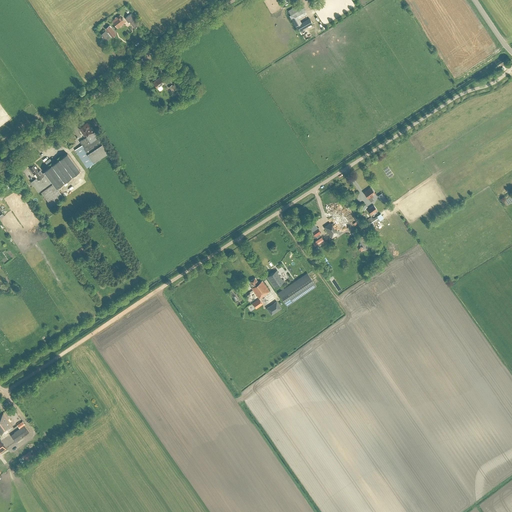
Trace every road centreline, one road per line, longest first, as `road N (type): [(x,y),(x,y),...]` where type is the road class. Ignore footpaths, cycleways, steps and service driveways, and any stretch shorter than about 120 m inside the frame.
road 1 (unclassified): [(160,287),(511,66)]
road 2 (tertiary): [(0,169),(233,0)]
road 3 (track): [(0,387),(160,287)]
